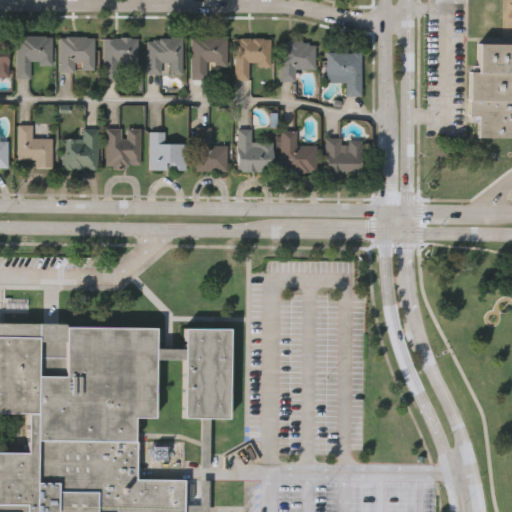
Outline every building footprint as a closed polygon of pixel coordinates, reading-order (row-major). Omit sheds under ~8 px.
[(51,64),(30,64),(30,78),(17,78),(17,35),(51,35),(51,64)] [(94,36),(94,70),(57,70),(57,36),(94,36)] [(226,66),(206,66),(206,78),(190,78),(190,36),(226,36),(226,66)] [(8,77),(0,76),(0,37),(9,37),(8,77)] [(137,37),(137,70),(118,70),(118,78),(102,78),(102,37),(137,37)] [(181,37),(181,73),(169,73),(169,64),(163,64),(163,73),(146,74),(146,37),(181,37)] [(233,79),(233,37),(270,37),(270,66),(248,66),(248,79),(233,79)] [(279,41),(314,41),(314,68),(295,68),(294,80),(278,80),(279,41)] [(511,43),(511,136),(478,136),(478,122),(473,122),(473,115),(469,115),(469,73),(477,72),(477,43),(511,43)] [(325,77),(325,52),(360,52),(360,95),(344,95),(344,77),(325,77)] [(32,124),(32,138),(52,138),(52,167),(35,167),(35,159),(17,159),(17,124),(32,124)] [(195,170),(195,126),(210,126),(210,145),(226,145),(226,170),(195,170)] [(106,127),(140,128),(140,166),(106,166),(106,127)] [(271,170),(236,170),(236,128),(250,128),(250,141),(271,141),(271,170)] [(82,138),(82,129),(97,129),(97,169),(62,169),(62,138),(82,138)] [(280,171),(280,130),(296,130),(296,144),(315,144),(315,171),(280,171)] [(149,169),(149,131),(165,131),(165,142),(185,142),(185,169),(149,169)] [(360,139),(360,176),(324,176),(324,137),(340,137),(340,149),(347,149),(347,139),(360,139)] [(8,143),(0,142),(0,168),(8,169),(8,143)] [(0,511),(0,320),(64,321),(64,324),(155,325),(155,346),(184,346),(184,325),(229,326),(228,416),(209,416),(208,465),(198,465),(199,416),(182,416),(183,357),(154,356),(153,414),(137,414),(136,477),(183,478),(183,504),(199,504),(200,480),(208,480),(207,511),(183,511),(0,511)]
